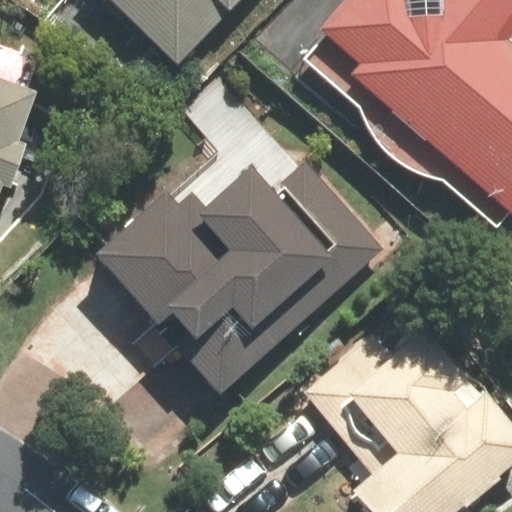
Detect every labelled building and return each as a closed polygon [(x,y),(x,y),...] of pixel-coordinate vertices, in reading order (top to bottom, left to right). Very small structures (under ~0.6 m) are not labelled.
[(111,0),(186,68),(247,0),(111,0)] [(511,0),(354,0),(328,30),(334,36),(312,61),(366,110),(367,113),(368,117),(368,120),(369,123),(370,126),(371,129),(373,132),(374,135),(375,138),(377,141),(379,143),(380,146),(382,149),(384,151),(386,153),(389,156),(391,158),(393,160),(396,162),(398,164),(401,166),(404,168),(407,169),(409,171),(412,172),(415,174),(418,175),(421,176),(424,176),(428,177),(431,178),(434,178),(437,179),(440,179),(444,179),(501,230),(511,217),(511,0)] [(0,218),(52,63),(0,45),(0,218)] [(392,255),(312,166),(273,201),(254,181),(212,219),(183,186),(100,260),(159,326),(138,344),(164,373),(185,354),(228,402),(392,255)] [(467,511),(511,470),(511,421),(422,326),(397,350),(383,335),(316,399),(381,468),(354,494),(371,511),(467,511)]
